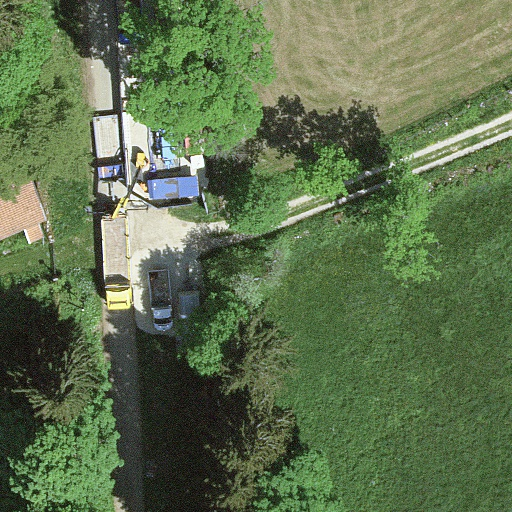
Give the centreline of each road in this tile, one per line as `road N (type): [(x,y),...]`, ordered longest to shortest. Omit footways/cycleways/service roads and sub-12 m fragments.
road 1 (unclassified): [(133,511),(99,0)]
road 2 (track): [(112,187),(157,233),(229,245),(247,221),(285,198),(511,112)]
